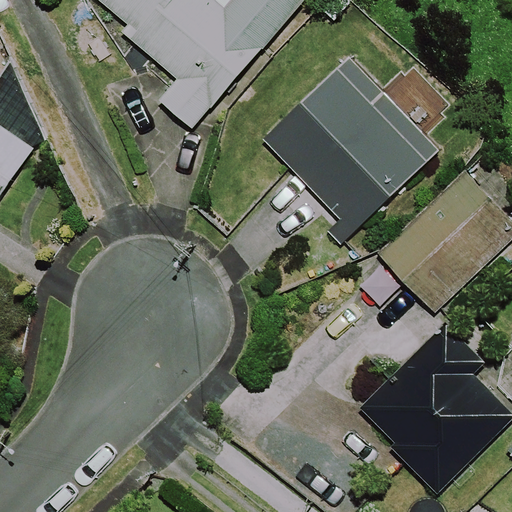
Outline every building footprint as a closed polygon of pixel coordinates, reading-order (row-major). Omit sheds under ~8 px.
[(96,0),(127,26),(121,33),(178,82),(160,103),(192,131),(303,3),(299,0),(233,0),(223,12),(208,0),(96,0)] [(0,197),(44,135),(9,63),(0,76),(0,197)] [(424,165),(339,74),(265,144),(350,235),(424,165)] [(511,241),(511,225),(468,178),(380,258),(432,314),(511,241)] [(511,424),(511,418),(437,337),(357,410),(435,495),(511,424)]
